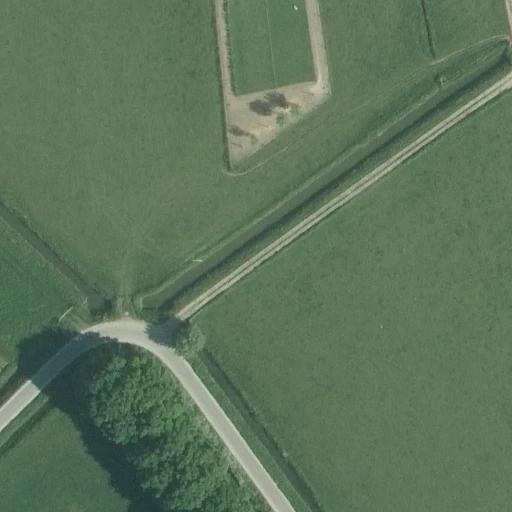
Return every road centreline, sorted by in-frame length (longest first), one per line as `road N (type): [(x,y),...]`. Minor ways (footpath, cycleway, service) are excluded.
road 1 (track): [(153,344),(511,78)]
road 2 (unclassified): [(279,511),(153,344)]
road 3 (unclassified): [(0,422),(88,337),(117,334),(153,344)]
